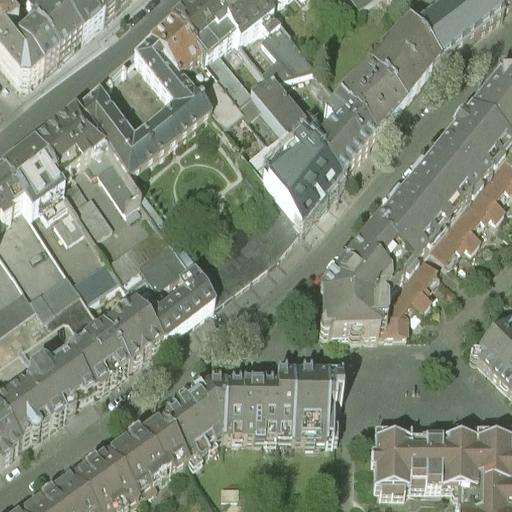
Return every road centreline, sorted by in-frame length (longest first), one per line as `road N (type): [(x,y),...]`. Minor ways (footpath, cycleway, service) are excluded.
road 1 (residential): [(511,46),(286,291),(0,505)]
road 2 (residential): [(15,136),(172,0)]
